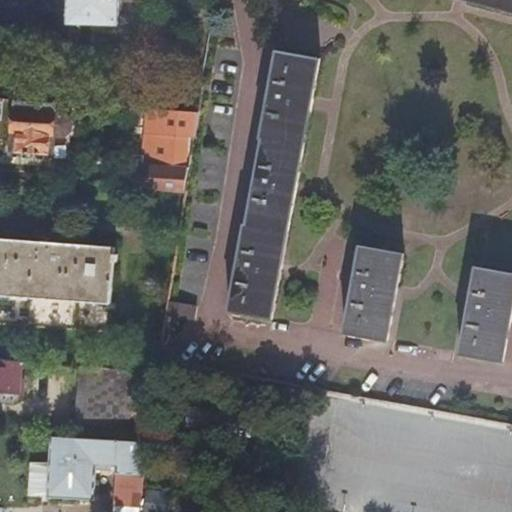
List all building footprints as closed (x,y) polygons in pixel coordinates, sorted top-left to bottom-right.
[(69,0),(69,22),(95,22),(95,29),(101,29),(101,22),(116,23),(117,0),(69,0)] [(511,0),(474,0),(511,9),(511,0)] [(276,47),(259,132),(261,132),(245,219),(243,219),(227,307),(271,315),(319,55),(276,47)] [(53,102),(11,98),(8,129),(15,130),(14,150),(44,152),(45,141),(50,142),(51,133),(61,134),(67,130),(69,119),(61,113),(53,112),(53,102)] [(192,137),(196,112),(157,109),(154,133),(145,133),(142,162),(141,185),(140,186),(183,189),(192,137)] [(7,149),(14,150),(15,130),(8,129),(7,149)] [(141,185),(142,162),(134,162),(133,184),(141,185)] [(27,292),(27,297),(76,300),(76,296),(92,297),(91,301),(109,303),(112,260),(116,260),(116,253),(113,252),(113,245),(0,237),(0,294),(10,295),(10,291),(27,292)] [(384,337),(402,250),(358,241),(340,328),(384,337)] [(500,359),(511,296),(511,271),(473,264),(466,300),(456,350),(500,359)] [(167,296),(164,311),(190,316),(193,301),(167,296)] [(18,378),(20,360),(0,358),(0,398),(1,399),(10,400),(15,396),(16,391),(20,391),(21,378),(18,378)] [(76,434),(126,436),(132,368),(83,364),(76,434)] [(135,417),(148,419),(149,410),(148,410),(150,398),(142,397),(142,395),(132,393),(130,411),(135,411),(135,417)] [(110,511),(136,511),(146,437),(132,437),(126,436),(76,434),(49,433),(46,493),(91,496),(93,465),(113,466),(110,511)] [(146,491),(147,509),(164,508),(163,491),(146,491)]
